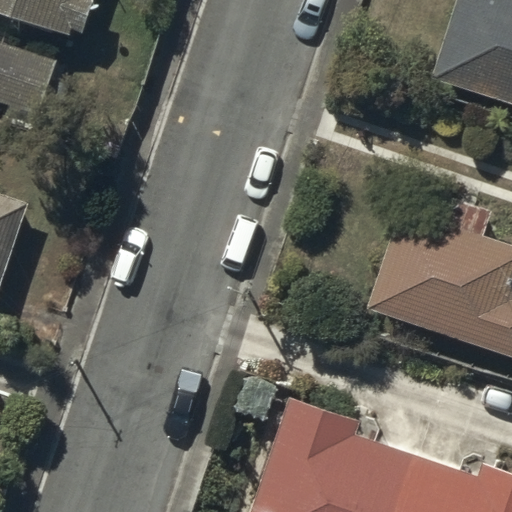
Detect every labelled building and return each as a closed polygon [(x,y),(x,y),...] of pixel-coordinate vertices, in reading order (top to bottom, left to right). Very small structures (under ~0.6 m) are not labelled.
[(0,0),(0,12),(75,36),(77,32),(89,36),(99,3),(90,0),(0,0)] [(511,0),(462,0),(437,81),(511,105),(511,0)] [(66,66),(0,41),(0,103),(46,120),(66,66)] [(0,294),(30,206),(0,195),(0,294)] [(492,212),(448,197),(440,223),(404,212),(374,307),(511,355),(511,247),(483,238),(492,212)] [(360,426),(292,404),(254,511),(511,511),(511,477),(487,468),(480,485),(356,438),(360,426)]
